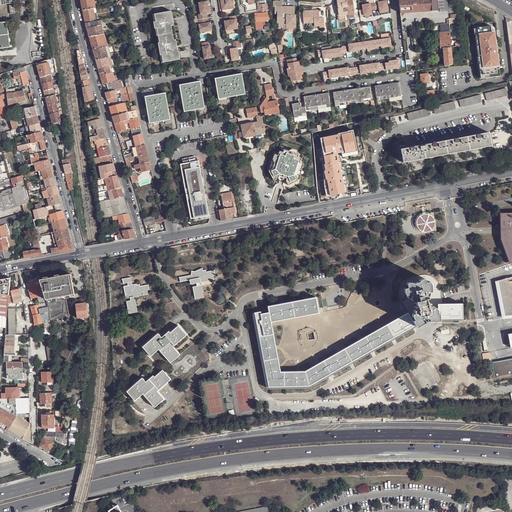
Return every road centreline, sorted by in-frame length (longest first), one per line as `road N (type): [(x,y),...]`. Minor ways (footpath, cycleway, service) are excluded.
road 1 (motorway): [(511,437),(327,433),(244,440),(0,494)]
road 2 (motorway): [(0,511),(237,459),(319,451),(511,455)]
road 3 (tertiary): [(172,236),(511,172)]
road 4 (residential): [(407,104),(402,75),(282,94),(270,62),(194,76)]
road 5 (residential): [(143,242),(74,0)]
road 6 (unclassified): [(80,254),(33,69)]
road 7 (residential): [(146,54),(139,10),(174,0),(182,5),(194,76)]
road 8 (residential): [(308,69),(397,52),(393,0)]
